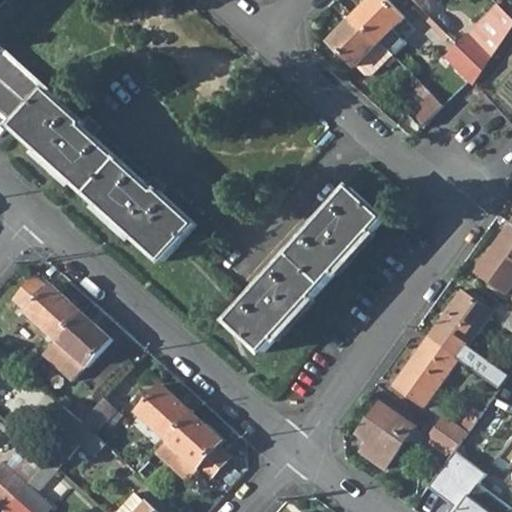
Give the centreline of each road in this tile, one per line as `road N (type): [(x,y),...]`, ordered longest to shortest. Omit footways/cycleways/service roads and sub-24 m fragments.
road 1 (residential): [(264,36),(447,200),(455,236),(295,453)]
road 2 (residential): [(28,208),(295,453)]
